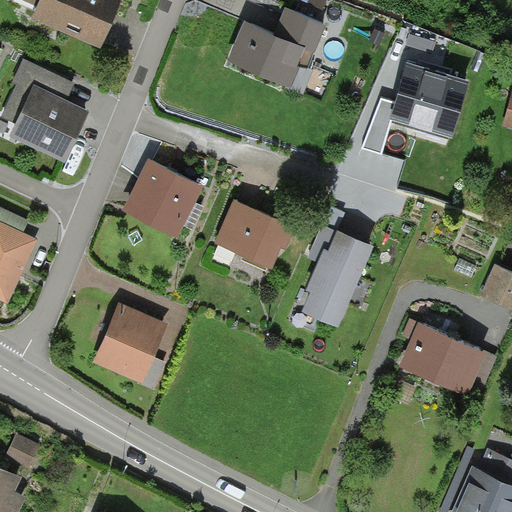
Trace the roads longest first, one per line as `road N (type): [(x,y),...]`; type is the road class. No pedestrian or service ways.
road 1 (residential): [(14,376),(170,0)]
road 2 (primary): [(14,376),(263,511)]
